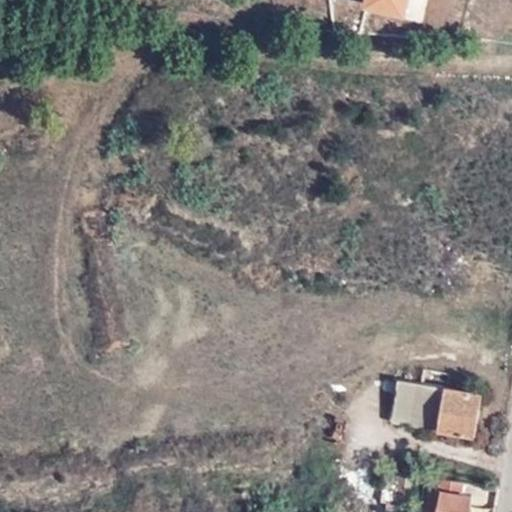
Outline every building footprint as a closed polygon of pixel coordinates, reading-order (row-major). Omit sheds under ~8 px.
[(348,0),(349,6),(354,11),(367,10),(372,4),(371,0),(348,0)] [(511,325),(486,323),(484,337),(511,339),(511,325)] [(424,383),(401,378),(393,421),(476,436),(485,395),(450,387),(452,375),(426,369),(424,383)] [(409,511),(416,477),(400,474),(392,511),(409,511)] [(436,492),(431,491),(427,511),(469,511),(472,497),(462,496),(464,482),(438,479),(436,492)] [(475,485),(472,511),(491,511),(493,486),(475,485)]
